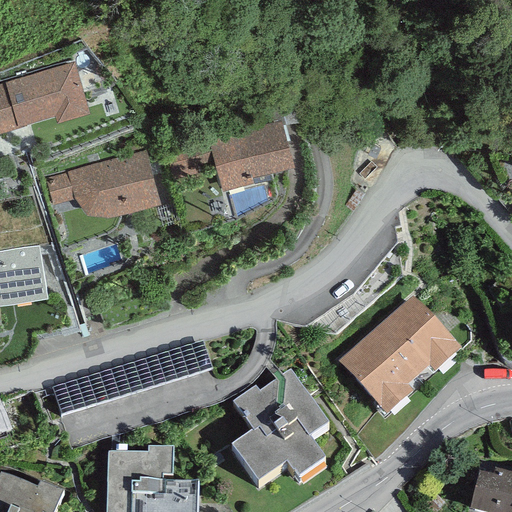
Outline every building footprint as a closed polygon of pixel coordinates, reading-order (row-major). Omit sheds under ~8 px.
[(72,64),(0,86),(0,127),(58,109),(60,117),(86,109),(72,64)] [(279,121),(209,139),(222,189),(252,181),(250,175),(290,165),(279,121)] [(213,167),(206,142),(167,152),(174,178),(213,167)] [(145,152),(47,179),(54,202),(76,196),(89,213),(107,216),(159,201),(145,152)] [(38,247),(0,252),(0,303),(46,296),(38,247)] [(419,298),(347,362),(398,418),(470,353),(419,298)] [(256,395),(236,410),(254,435),(228,453),(258,494),(287,473),(298,489),(326,468),(310,446),(329,433),(290,379),(259,401),(256,395)] [(148,459),(109,459),(107,511),(195,511),(196,493),(171,492),(172,455),(148,454),(148,459)] [(511,511),(511,477),(511,478),(482,470),(470,511),(511,511)] [(38,493),(1,479),(0,481),(0,511),(56,511),(62,497),(40,488),(38,493)]
